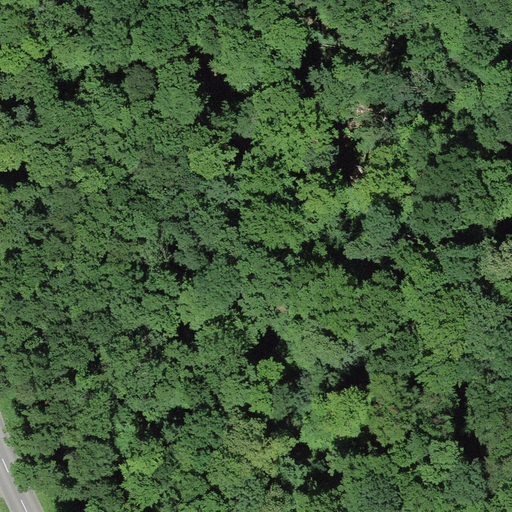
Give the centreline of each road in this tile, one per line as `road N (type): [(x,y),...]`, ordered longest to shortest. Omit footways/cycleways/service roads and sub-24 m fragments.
road 1 (track): [(194,0),(304,511)]
road 2 (track): [(214,91),(170,212),(167,511)]
